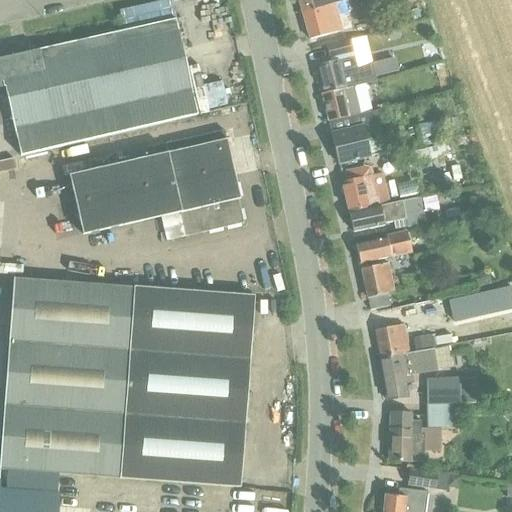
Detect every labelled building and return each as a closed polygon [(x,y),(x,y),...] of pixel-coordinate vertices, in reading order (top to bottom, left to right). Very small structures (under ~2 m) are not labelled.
[(192,0),(199,24),(208,22),(202,0),(192,0)] [(216,0),(219,19),(229,18),(227,0),(216,0)] [(344,0),(298,0),(303,14),(345,2),(344,0)] [(336,5),(303,14),(310,41),(353,29),(345,2),(336,5)] [(0,89),(7,88),(16,130),(22,157),(198,117),(176,20),(0,59),(0,89)] [(325,46),(328,58),(353,52),(350,40),(325,46)] [(317,67),(324,94),(325,94),(351,88),(351,89),(351,88),(375,83),(371,66),(356,70),(354,58),(317,67)] [(221,67),(223,87),(232,87),(230,66),(221,67)] [(325,94),(324,94),(321,95),(328,122),(358,116),(351,88),(351,89),(351,88),(325,94)] [(373,125),(387,122),(384,110),(347,119),(350,130),(331,135),(338,165),(369,158),(365,142),(376,139),(373,125)] [(436,122),(417,126),(422,149),(441,145),(436,122)] [(84,236),(127,226),(182,213),(187,237),(245,224),(239,200),(241,199),(227,142),(71,178),(84,236)] [(444,145),(418,151),(417,149),(392,156),(395,169),(421,162),(447,156),(444,145)] [(346,184),(343,185),(349,215),(391,206),(384,174),(373,176),(371,168),(344,174),(346,184)] [(420,199),(391,206),(349,215),(353,234),(384,227),(384,225),(406,221),(407,228),(425,224),(420,199)] [(386,236),(387,240),(356,246),(360,265),(413,253),(408,231),(386,236)] [(397,258),(403,285),(414,283),(408,256),(397,258)] [(387,295),(399,293),(398,288),(394,289),(388,264),(361,270),(370,311),(390,307),(387,295)] [(0,471),(0,473),(0,477),(60,481),(61,475),(119,479),(127,480),(240,489),(255,297),(135,288),(127,287),(15,280),(0,471)] [(511,292),(511,287),(448,302),(453,321),(511,307),(511,292)] [(440,306),(439,300),(391,311),(394,323),(418,318),(417,311),(440,306)] [(375,332),(380,359),(409,354),(404,326),(375,332)] [(447,334),(414,339),(416,352),(449,346),(447,334)] [(470,351),(469,343),(449,346),(416,352),(409,354),(380,359),(388,401),(408,397),(405,384),(413,382),(412,375),(453,368),(451,355),(470,351)] [(427,381),(427,406),(448,406),(457,405),(457,380),(427,381)] [(448,406),(427,406),(428,429),(458,429),(457,405),(448,406)] [(389,463),(423,464),(424,435),(420,435),(420,423),(412,423),(412,415),(391,415),(389,463)] [(408,487),(435,490),(437,474),(411,470),(408,487)] [(0,511),(57,511),(60,481),(0,477),(0,511)] [(383,511),(425,511),(428,493),(399,489),(398,498),(385,496),(383,511)]
